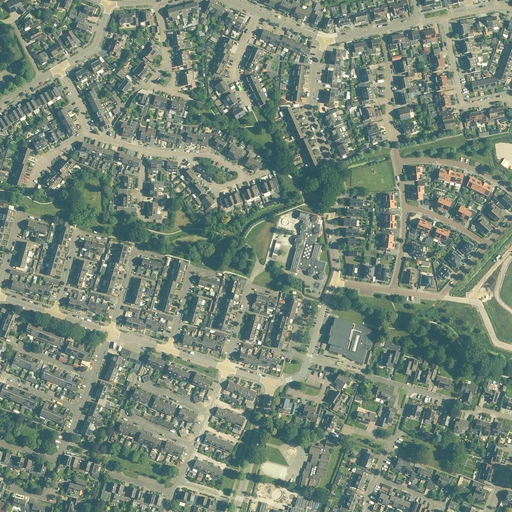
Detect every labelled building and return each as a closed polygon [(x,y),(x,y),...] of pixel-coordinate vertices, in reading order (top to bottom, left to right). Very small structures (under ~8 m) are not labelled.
[(26,12),(22,8),(18,0),(15,0),(6,4),(11,13),(16,10),(22,16),(26,12)] [(63,8),(68,10),(71,1),(68,0),(63,0),(62,4),(59,3),(56,10),(61,12),(63,8)] [(274,8),(275,4),(278,5),(279,0),(271,0),(269,6),(274,8)] [(279,0),(278,5),(280,6),(278,10),(283,12),(287,3),(284,2),(285,0),(279,0)] [(440,7),(440,3),(435,2),(434,0),(429,0),(425,1),(425,3),(426,7),(433,5),(434,8),(440,7)] [(397,5),(399,16),(405,15),(403,8),(406,7),(405,1),(400,2),(400,4),(397,5)] [(211,13),(215,5),(210,2),(209,5),(204,2),(202,8),(206,10),(204,14),(207,15),(209,11),(211,13)] [(290,10),(291,10),(293,11),(296,3),(293,2),(292,5),(287,3),(283,12),(288,14),(290,10)] [(299,4),(298,4),(296,3),(293,11),(295,12),(293,16),(298,18),(302,9),(297,8),(299,4)] [(399,16),(397,5),(394,5),(394,3),(388,4),(390,11),(393,10),(394,17),(399,16)] [(187,6),(189,13),(191,13),(192,17),(195,16),(192,4),(187,6)] [(214,18),(220,7),(215,5),(211,13),(213,14),(212,17),(214,18)] [(378,9),(381,20),(386,19),(384,12),(388,11),(386,5),(381,6),(381,8),(378,9)] [(86,15),(91,17),(94,10),(85,6),(83,12),(80,11),(78,16),(84,19),(86,15)] [(186,22),(182,7),(177,8),(179,16),(181,15),(183,22),(186,22)] [(220,7),(214,18),(216,20),(218,16),(220,17),(219,20),(222,22),(224,16),(222,15),(224,10),(220,7)] [(308,8),(303,7),(302,9),(298,18),(303,20),(305,16),(309,18),(312,10),(310,9),(308,8)] [(381,20),(378,9),(375,9),(375,7),(369,8),(370,15),(373,14),(375,21),(381,20)] [(175,21),(172,9),(167,11),(169,19),(172,18),(173,22),(175,21)] [(360,14),(362,24),(367,23),(366,17),(369,16),(368,10),(365,11),(365,13),(360,14)] [(319,23),(321,18),(322,15),(317,12),(317,13),(313,11),(310,19),(313,20),(312,24),(317,26),(318,22),(319,23)] [(153,26),(152,13),(142,14),(143,23),(146,23),(146,27),(153,26)] [(351,14),(352,20),(355,19),(356,25),(362,24),(360,14),(354,15),(354,13),(351,14)] [(38,22),(33,25),(30,19),(31,18),(29,14),(24,20),(25,21),(22,23),(25,29),(31,26),(33,29),(39,25),(38,22)] [(226,26),(228,28),(234,16),(229,14),(227,17),(224,16),(222,22),(224,23),(225,22),(228,23),(226,26)] [(352,20),(351,14),(346,15),(346,17),(343,18),(345,27),(350,26),(349,20),(352,20)] [(132,24),(132,19),(132,15),(119,16),(119,24),(132,24)] [(230,29),(232,25),(234,27),(238,19),(234,16),(228,28),(227,30),(229,31),(230,29)] [(345,27),(343,18),(337,19),(337,17),(334,18),(335,23),(338,23),(339,29),(345,27)] [(497,22),(496,17),(491,18),(493,28),(498,27),(502,29),(504,23),(500,21),(497,22)] [(75,31),(85,35),(88,26),(83,24),(84,21),(77,18),(75,23),(78,24),(75,31)] [(484,27),(485,33),(493,32),(493,28),(491,18),(486,20),(487,27),(484,27)] [(246,26),(245,25),(242,23),(243,21),(238,19),(234,27),(233,30),(235,31),(238,32),(239,29),(244,31),(246,26)] [(326,19),(322,28),(329,31),(335,29),(334,22),(326,19)] [(502,35),(507,37),(509,32),(511,33),(511,32),(511,22),(510,22),(508,29),(505,28),(502,35)] [(435,36),(434,29),(429,30),(431,41),(434,41),(434,43),(440,42),(439,36),(435,36)] [(39,41),(40,41),(43,39),(46,38),(44,34),(41,36),(37,30),(29,35),(32,41),(38,38),(39,41)] [(431,41),(429,30),(424,32),(425,39),(422,39),(423,45),(428,44),(428,42),(431,41)] [(467,38),(473,37),(472,32),(469,32),(468,30),(459,31),(460,37),(467,35),(467,38)] [(69,50),(75,46),(73,42),(76,40),(75,38),(71,31),(66,35),(67,38),(63,40),(69,50)] [(263,31),(259,40),(264,42),(269,32),(267,31),(266,32),(263,31)] [(171,42),(182,41),(182,38),(184,37),(183,32),(177,33),(177,36),(170,37),(171,42)] [(269,44),(273,35),(270,34),(271,33),(269,32),(264,42),(269,44)] [(419,40),(418,32),(411,33),(412,39),(409,40),(411,46),(416,45),(416,41),(419,40)] [(111,40),(109,45),(120,49),(121,46),(123,47),(125,41),(121,40),(122,37),(116,35),(116,37),(114,37),(113,41),(111,40)] [(273,35),(269,44),(273,46),(278,36),(276,35),(275,36),(273,35)] [(397,36),(399,44),(402,44),(403,48),(409,47),(410,47),(409,40),(408,40),(404,41),(403,35),(397,36)] [(278,36),(273,46),(278,48),(279,46),(282,39),(279,38),(280,37),(278,36)] [(284,48),(288,39),(285,38),(285,37),(283,36),(282,39),(279,46),(284,48)] [(399,44),(397,36),(391,37),(392,43),(390,44),(391,51),(396,49),(396,45),(399,44)] [(233,45),(232,45),(234,42),(225,38),(223,42),(232,47),(233,45)] [(468,43),(461,44),(462,49),(472,47),(473,47),(473,44),(475,44),(474,38),(468,39),(468,43)] [(54,48),(58,55),(63,52),(60,47),(63,46),(59,39),(56,41),(59,45),(54,48)] [(288,39),(284,48),(288,50),(293,40),(291,39),(290,40),(288,39)] [(293,52),(297,43),(294,42),(295,41),(293,40),(288,50),(293,52)] [(369,48),(371,55),(376,54),(375,49),(379,49),(377,40),(371,42),(372,48),(369,48)] [(190,43),(185,43),(183,44),(182,41),(171,42),(171,43),(172,43),(173,48),(176,47),(176,50),(179,50),(191,48),(190,43)] [(220,47),(229,51),(230,49),(231,49),(232,47),(223,42),(220,47)] [(153,58),(154,59),(157,54),(152,49),(154,47),(149,43),(145,48),(147,49),(145,51),(153,58)] [(297,43),(293,52),(298,54),(302,45),(300,44),(300,45),(297,43)] [(359,44),(361,52),(364,52),(365,55),(367,55),(368,56),(371,55),(369,48),(366,49),(365,43),(359,44)] [(361,52),(359,44),(353,46),(355,51),(352,52),(353,58),(359,57),(358,53),(361,52)] [(109,45),(107,50),(111,52),(110,55),(113,56),(119,58),(121,53),(118,52),(120,49),(109,45)] [(302,45),(298,54),(302,57),(306,48),(304,46),(304,45),(302,45)] [(58,55),(54,48),(49,50),(47,46),(44,48),(48,54),(50,53),(54,58),(58,55)] [(228,54),(229,51),(220,47),(218,52),(220,53),(228,56),(229,55),(228,54)] [(477,55),(481,54),(480,51),(477,51),(477,50),(472,48),(472,47),(462,49),(463,54),(470,53),(471,56),(477,55)] [(260,57),(263,52),(254,48),(252,51),(251,50),(250,52),(260,57)] [(330,59),(340,60),(341,57),(345,57),(346,51),(339,50),(338,54),(331,53),(330,59)] [(150,62),(153,58),(145,51),(143,54),(141,52),(138,57),(143,61),(145,58),(150,62)] [(47,58),(44,52),(38,56),(37,53),(33,55),(35,60),(37,58),(41,65),(46,62),(45,59),(47,58)] [(179,53),(179,56),(175,57),(176,62),(187,60),(187,57),(189,57),(188,52),(179,53)] [(249,57),(258,61),(260,57),(250,52),(250,54),(251,55),(249,57)] [(218,57),(228,62),(229,60),(228,60),(229,57),(228,56),(220,53),(218,57)] [(443,62),(442,57),(438,57),(438,54),(435,55),(428,56),(429,59),(429,61),(432,61),(432,64),(443,62)] [(466,66),(478,63),(477,57),(477,55),(471,56),(472,59),(464,61),(466,66)] [(511,63),(511,59),(504,56),(502,62),(511,65),(511,63)] [(216,62),(224,66),(226,64),(227,64),(228,62),(218,57),(216,62)] [(258,61),(249,57),(248,60),(247,60),(246,62),(256,66),(258,61)] [(340,60),(330,59),(329,65),(336,66),(336,70),(343,71),(343,67),(340,67),(340,60)] [(399,69),(409,67),(412,66),(411,62),(410,59),(405,60),(402,60),(403,63),(398,64),(399,69)] [(102,66),(99,60),(98,61),(97,60),(94,62),(95,63),(94,63),(99,71),(101,74),(105,72),(106,73),(109,71),(105,64),(102,66)] [(187,60),(176,62),(177,62),(177,67),(184,66),(184,69),(191,69),(190,63),(187,63),(187,60)] [(444,67),(443,61),(443,62),(432,64),(433,67),(431,68),(432,73),(438,72),(437,69),(444,67)] [(90,73),(94,80),(97,78),(96,76),(97,75),(96,73),(99,71),(94,63),(93,64),(93,62),(90,64),(90,65),(90,66),(93,72),(90,73)] [(145,76),(146,77),(149,73),(144,68),(146,66),(141,62),(137,66),(139,67),(137,70),(145,76)] [(224,66),(216,62),(213,66),(223,71),(224,69),(223,69),(224,66)] [(252,70),(254,71),(256,66),(246,62),(245,64),(247,64),(245,67),(248,68),(247,70),(251,72),(252,70)] [(511,65),(502,62),(500,68),(509,71),(511,65)] [(479,66),(477,67),(477,64),(479,63),(478,63),(466,66),(467,71),(474,70),(474,73),(480,72),(479,66)] [(120,69),(115,64),(112,67),(117,72),(120,69)] [(212,77),(218,78),(219,75),(220,75),(221,73),(222,73),(223,71),(213,66),(211,71),(214,73),(212,77)] [(409,67),(399,69),(400,74),(407,73),(408,75),(414,74),(413,71),(410,72),(409,67)] [(145,76),(137,70),(135,68),(130,75),(135,79),(137,76),(142,80),(145,76)] [(362,78),(372,76),(371,70),(365,71),(365,68),(357,70),(358,76),(362,75),(362,78)] [(498,74),(508,77),(509,71),(500,68),(498,74)] [(79,72),(83,80),(86,79),(87,81),(89,80),(91,82),(94,80),(90,73),(87,75),(83,69),(79,72)] [(127,74),(121,69),(116,75),(122,80),(127,74)] [(340,80),(341,74),(341,71),(335,70),(335,73),(328,72),(328,78),(336,80),(340,80)] [(180,76),(181,82),(192,80),(194,80),(193,71),(187,72),(187,75),(180,76)] [(83,80),(79,72),(74,75),(77,80),(74,82),(77,87),(82,84),(81,82),(83,80)] [(400,85),(410,83),(409,78),(414,77),(414,74),(408,75),(408,78),(399,80),(400,85)] [(447,81),(446,81),(445,76),(439,77),(438,74),(432,75),(433,81),(436,80),(436,83),(447,81)] [(508,77),(498,74),(496,79),(506,83),(508,77)] [(255,75),(246,79),(247,82),(246,83),(247,85),(257,80),(255,75)] [(358,88),(365,87),(364,84),(373,82),(372,76),(362,78),(363,81),(360,82),(360,84),(358,85),(358,88)] [(336,80),(328,78),(327,85),(333,85),(333,88),(339,89),(340,84),(336,83),(336,80)] [(132,86),(125,80),(118,88),(125,94),(132,86)] [(192,80),(181,82),(182,82),(182,87),(189,86),(189,89),(196,88),(195,83),(192,83),(192,80)] [(250,89),(259,85),(257,80),(247,85),(248,87),(249,86),(250,89)] [(213,88),(216,86),(218,90),(226,85),(223,81),(219,84),(217,82),(211,86),(213,88)] [(436,92),(442,91),(441,88),(448,86),(447,81),(446,81),(447,81),(436,83),(437,86),(435,87),(436,92)] [(408,91),(414,90),(413,82),(410,83),(400,85),(401,90),(408,89),(408,91)] [(218,96),(219,99),(220,99),(229,93),(228,90),(229,90),(226,85),(218,90),(221,94),(218,96)] [(252,94),(261,89),(259,85),(250,89),(252,91),(251,92),(252,94)] [(97,86),(95,87),(90,89),(92,92),(86,95),(88,100),(96,96),(100,94),(98,89),(97,86)] [(365,87),(358,88),(359,94),(362,93),(362,96),(372,94),(371,89),(365,90),(365,87)] [(51,90),(56,99),(60,96),(61,99),(64,97),(58,88),(56,89),(55,88),(51,90)] [(255,98),(264,94),(261,89),(252,94),(252,96),(253,95),(255,98)] [(57,101),(56,99),(51,90),(46,93),(53,104),(57,101)] [(325,98),(334,99),(334,96),(338,96),(338,91),(332,90),(332,93),(326,92),(325,98)] [(401,101),(411,99),(410,94),(415,93),(414,90),(408,91),(409,94),(400,96),(401,101)] [(42,95),(47,104),(48,106),(53,104),(46,93),(42,95)] [(232,94),(231,95),(229,93),(220,99),(221,101),(224,99),(227,103),(234,98),(232,94)] [(443,93),(434,95),(436,104),(449,101),(448,96),(444,97),(443,93)] [(144,106),(147,107),(149,101),(146,100),(147,96),(140,94),(139,97),(137,103),(144,105),(144,106)] [(264,94),(255,98),(256,101),(255,101),(256,103),(266,98),(264,94)] [(363,99),(361,100),(362,106),(368,104),(368,101),(373,100),(372,94),(362,96),(363,99)] [(47,104),(42,95),(37,98),(38,99),(36,101),(40,108),(47,104)] [(90,104),(98,101),(96,96),(88,100),(90,104)] [(158,109),(161,98),(156,96),(154,103),(151,102),(149,108),(154,109),(155,108),(158,109)] [(158,110),(166,113),(168,107),(165,106),(167,100),(161,98),(158,109),(158,110)] [(226,109),(228,112),(234,108),(232,106),(237,103),(234,98),(227,103),(229,107),(226,109)] [(259,107),(268,103),(266,98),(256,103),(257,105),(258,104),(259,107)] [(334,99),(325,98),(324,104),(328,105),(328,108),(334,109),(334,106),(333,105),(334,99)] [(415,106),(415,103),(412,104),(411,99),(401,101),(402,106),(409,105),(409,107),(413,107),(413,108),(416,108),(415,106)] [(35,115),(38,112),(39,111),(38,109),(40,108),(36,101),(34,102),(33,101),(28,103),(33,112),(35,115)] [(93,109),(100,105),(98,101),(90,104),(93,109)] [(444,108),(450,106),(449,101),(436,104),(437,113),(445,111),(444,108)] [(166,113),(166,115),(167,115),(168,113),(169,114),(170,110),(176,112),(178,103),(172,102),(171,108),(168,107),(166,113)] [(24,112),(26,116),(33,112),(28,103),(24,106),(25,107),(22,108),(24,112)] [(178,103),(176,112),(181,114),(180,117),(183,118),(185,112),(182,111),(184,105),(178,103)] [(100,105),(93,109),(95,114),(102,110),(101,108),(104,106),(103,104),(100,105)] [(358,109),(360,114),(361,117),(374,113),(372,108),(366,110),(365,107),(358,109)] [(22,113),(24,112),(22,108),(20,110),(19,109),(15,111),(20,120),(24,117),(22,113)] [(230,111),(236,120),(245,115),(241,108),(238,111),(236,108),(230,111)] [(284,116),(292,113),(290,108),(282,111),(284,116)] [(412,113),(412,108),(398,111),(400,121),(410,119),(409,113),(412,113)] [(507,122),(506,113),(503,113),(502,108),(494,109),(496,119),(496,121),(500,120),(501,123),(507,122)] [(54,114),(54,116),(57,116),(58,116),(59,118),(67,114),(65,109),(57,114),(56,113),(54,114)] [(487,123),(493,122),(492,120),(496,119),(494,109),(488,110),(489,117),(486,117),(487,123)] [(97,118),(108,113),(107,111),(104,113),(102,110),(95,114),(97,118)] [(336,112),(335,110),(328,113),(329,115),(324,118),(326,123),(334,119),(332,114),(336,112)] [(9,116),(13,124),(15,122),(16,124),(21,122),(20,120),(15,111),(10,114),(11,115),(9,116)] [(438,114),(439,117),(442,117),(443,123),(444,123),(452,121),(450,111),(438,114)] [(480,125),(486,123),(485,118),(481,118),(480,112),(474,113),(476,124),(479,123),(480,125)] [(108,113),(97,118),(99,123),(107,119),(110,118),(108,113)] [(286,121),(294,118),(292,113),(284,116),(286,121)] [(374,113),(361,117),(363,116),(365,121),(362,122),(363,125),(369,123),(369,120),(375,118),(374,113)] [(467,127),(471,127),(471,130),(477,129),(474,113),(468,114),(469,121),(466,121),(467,127)] [(61,123),(70,118),(67,114),(59,118),(61,123)] [(13,124),(9,116),(6,118),(5,116),(1,119),(7,130),(7,129),(8,130),(11,128),(11,127),(10,125),(13,124)] [(64,127),(72,123),(70,118),(61,123),(64,127)] [(289,126),(297,123),(294,118),(286,121),(289,126)] [(337,118),(334,119),(326,123),(328,127),(333,125),(334,128),(343,124),(341,121),(339,122),(337,118)] [(102,128),(103,127),(105,131),(110,129),(108,125),(109,124),(107,119),(99,123),(102,128)] [(444,123),(445,128),(442,129),(443,133),(455,130),(453,121),(452,121),(444,123)] [(346,126),(347,125),(346,122),(345,123),(343,124),(334,128),(335,130),(330,133),(332,137),(340,134),(338,129),(346,126)] [(72,123),(64,127),(66,131),(74,127),(72,123)] [(127,138),(129,127),(124,126),(125,124),(122,123),(121,125),(121,127),(120,129),(123,130),(121,137),(127,138)] [(297,123),(289,126),(291,131),(299,128),(297,123)] [(416,133),(415,129),(414,130),(413,123),(400,126),(401,131),(403,131),(404,134),(412,133),(412,134),(416,133)] [(129,127),(127,138),(127,137),(132,139),(133,132),(136,133),(138,125),(135,124),(134,128),(129,127)] [(379,133),(376,125),(374,126),(370,127),(366,128),(368,136),(379,133)] [(75,135),(74,133),(77,131),(74,127),(66,131),(70,138),(75,135)] [(144,142),(147,131),(144,131),(145,128),(140,127),(138,133),(141,134),(139,141),(144,142)] [(184,138),(186,138),(185,142),(191,144),(193,135),(190,134),(191,132),(190,131),(191,128),(187,127),(184,138)] [(162,141),(165,133),(165,130),(163,130),(163,129),(158,128),(156,135),(158,135),(157,140),(162,141)] [(299,128),(291,131),(293,136),(301,133),(299,128)] [(147,131),(144,142),(149,143),(151,136),(154,137),(156,131),(151,130),(148,129),(147,131)] [(54,134),(52,131),(44,135),(47,141),(50,139),(52,144),(57,141),(54,134)] [(47,141),(44,135),(43,133),(36,137),(42,149),(47,147),(44,142),(47,141)] [(207,134),(207,135),(204,135),(201,146),(206,147),(208,141),(210,141),(213,134),(210,133),(209,135),(207,134)] [(301,133),(293,136),(295,141),(303,138),(301,133)] [(343,133),(340,134),(332,137),(334,142),(340,140),(341,142),(345,140),(348,139),(347,137),(345,137),(343,133)] [(382,141),(380,133),(379,133),(368,136),(367,137),(369,142),(371,142),(372,144),(382,141)] [(216,150),(220,142),(222,139),(215,136),(212,142),(214,143),(211,147),(216,150)] [(42,149),(36,137),(26,141),(31,148),(34,147),(37,152),(42,149)] [(300,148),(308,144),(306,139),(298,143),(300,148)] [(339,152),(347,149),(345,145),(347,144),(347,143),(349,142),(348,139),(345,140),(346,141),(341,143),(342,145),(336,147),(339,152)] [(220,142),(216,150),(221,152),(226,143),(224,141),(223,143),(220,142)] [(79,144),(77,152),(80,153),(80,151),(85,153),(88,145),(83,143),(82,145),(79,144)] [(227,156),(232,159),(238,148),(230,144),(227,149),(230,150),(227,156)] [(308,144),(300,148),(302,153),(310,149),(308,144)] [(90,155),(93,146),(88,145),(85,153),(84,157),(86,158),(87,154),(90,155)] [(101,158),(103,150),(98,148),(95,159),(94,160),(96,161),(97,157),(101,158)] [(246,152),(241,150),(238,148),(232,159),(237,162),(240,156),(243,158),(246,152)] [(305,158),(313,154),(310,149),(302,153),(305,158)] [(347,149),(339,152),(341,157),(347,154),(348,157),(355,154),(353,151),(349,153),(347,149)] [(109,152),(106,160),(105,162),(112,164),(113,161),(111,161),(114,153),(109,152)] [(250,169),(254,161),(252,160),(254,155),(249,152),(246,159),(248,161),(245,166),(250,169)] [(116,164),(117,162),(122,163),(125,155),(119,154),(119,156),(116,155),(114,163),(116,164)] [(307,163),(315,159),(313,154),(305,158),(307,163)] [(256,160),(255,162),(254,161),(250,169),(256,172),(258,168),(261,168),(265,161),(260,158),(260,159),(256,160)] [(59,163),(67,171),(69,169),(71,170),(75,166),(70,162),(68,164),(63,159),(59,163)] [(309,168),(317,164),(315,159),(307,163),(309,168)] [(156,161),(151,161),(151,168),(148,168),(147,174),(152,174),(152,175),(155,176),(156,171),(156,161)] [(163,178),(164,169),(161,169),(162,162),(156,161),(156,171),(161,172),(160,178),(163,178)] [(60,172),(58,175),(63,179),(67,175),(65,173),(67,171),(59,163),(55,168),(60,172)] [(172,163),(171,173),(176,173),(176,176),(179,176),(180,170),(177,170),(177,163),(172,163)] [(317,164),(309,168),(311,173),(319,169),(317,164)] [(182,176),(180,178),(183,182),(193,173),(189,169),(187,171),(185,169),(180,173),(182,176)] [(444,181),(446,172),(440,170),(439,176),(435,175),(434,181),(438,182),(438,180),(444,181)] [(446,171),(446,172),(444,181),(450,182),(452,173),(452,172),(446,171)] [(196,177),(193,173),(183,182),(186,185),(189,183),(189,184),(189,183),(191,186),(196,182),(194,179),(196,177)] [(55,178),(49,174),(46,177),(56,187),(58,185),(58,184),(62,180),(57,176),(55,178)] [(117,175),(117,177),(120,177),(120,178),(121,178),(121,181),(120,181),(120,184),(132,185),(132,179),(126,178),(126,175),(117,175)] [(418,184),(424,184),(424,180),(422,180),(422,175),(412,175),(410,175),(410,182),(417,181),(418,184)] [(47,186),(45,188),(50,193),(53,191),(56,187),(46,177),(42,181),(47,186)] [(278,189),(277,189),(276,188),(279,187),(276,178),(270,180),(271,182),(266,183),(269,193),(274,191),(275,193),(277,194),(279,193),(279,192),(278,189)] [(472,189),(476,180),(471,178),(466,187),(472,189)] [(476,180),(472,189),(476,192),(481,183),(476,180)] [(158,188),(162,189),(162,186),(163,186),(165,186),(165,183),(163,183),(156,182),(156,186),(149,185),(149,192),(158,192),(158,188)] [(269,193),(266,183),(261,185),(261,184),(258,185),(262,196),(269,193)] [(481,183),(476,192),(482,194),(486,186),(487,185),(481,183)] [(118,193),(125,193),(125,190),(131,191),(132,185),(120,184),(120,190),(118,190),(118,193)] [(193,194),(201,188),(197,184),(192,188),(190,186),(186,190),(189,194),(192,192),(193,194)] [(413,194),(423,194),(423,188),(424,188),(424,184),(418,184),(418,188),(413,188),(413,194)] [(252,199),(259,197),(260,199),(262,198),(261,196),(260,196),(256,186),(253,187),(253,188),(249,190),(252,199)] [(486,186),(482,194),(487,197),(486,199),(489,200),(492,195),(489,193),(491,188),(486,186)] [(201,188),(193,194),(196,198),(194,200),(196,202),(201,198),(199,196),(204,192),(201,188)] [(252,199),(249,190),(244,192),(243,190),(240,191),(245,205),(247,204),(246,202),(252,199)] [(158,192),(149,192),(148,198),(155,198),(155,201),(161,202),(162,202),(162,196),(158,196),(158,192)] [(231,197),(235,206),(242,203),(238,192),(236,193),(236,195),(231,197)] [(125,193),(118,193),(118,195),(119,196),(119,201),(131,202),(131,196),(125,196),(125,193)] [(385,203),(393,202),(393,196),(388,197),(388,193),(381,194),(382,197),(383,197),(383,203),(385,203)] [(442,209),(446,200),(440,198),(440,196),(437,195),(435,201),(438,202),(435,209),(441,211),(442,209)] [(204,206),(211,200),(208,196),(202,200),(201,198),(196,202),(199,206),(202,204),(204,206)] [(499,203),(508,211),(511,205),(511,202),(505,196),(499,203)] [(220,199),(220,203),(221,207),(226,205),(227,209),(235,206),(231,197),(226,198),(226,197),(223,198),(220,199)] [(353,207),(360,208),(362,208),(362,201),(366,202),(366,198),(364,198),(356,197),(356,201),(350,200),(350,207),(353,207)] [(211,200),(204,206),(207,210),(204,212),(206,214),(211,210),(209,208),(215,204),(211,200)] [(446,200),(442,209),(447,212),(449,207),(452,208),(454,202),(451,201),(451,202),(446,200)] [(131,202),(119,201),(118,207),(117,207),(117,210),(124,211),(124,208),(130,208),(131,202)] [(157,211),(160,211),(161,202),(155,201),(154,204),(148,204),(148,210),(157,211)] [(393,202),(385,203),(385,207),(382,207),(382,212),(389,212),(388,209),(396,209),(395,202),(393,202)] [(461,219),(466,210),(461,207),(461,206),(458,204),(456,210),(458,211),(456,216),(461,219)] [(501,219),(501,218),(502,217),(499,214),(501,212),(493,205),(489,210),(491,212),(488,215),(497,223),(499,220),(500,220),(501,219)] [(350,217),(357,218),(359,218),(359,211),(360,211),(360,208),(353,207),(353,211),(347,210),(347,217),(350,217)] [(3,215),(11,217),(13,211),(5,209),(4,212),(1,211),(0,214),(3,215)] [(157,211),(148,210),(147,217),(154,217),(153,220),(161,221),(161,215),(156,215),(157,211)] [(466,210),(461,219),(460,220),(466,223),(469,217),(472,218),(475,213),(472,211),(471,213),(466,210)] [(314,276),(316,276),(316,277),(318,280),(321,281),(324,280),(325,276),(323,273),(326,264),(317,261),(322,246),(314,244),(316,237),(317,237),(320,235),(321,232),(319,229),(320,226),(317,225),(317,223),(318,223),(319,219),(317,216),(313,215),(310,217),(308,217),(309,214),(298,211),(296,220),(303,222),(302,224),(299,226),(298,229),(300,232),(301,232),(300,237),(297,236),(294,238),(292,242),(295,246),(296,247),(295,249),(289,271),(296,274),(297,269),(306,272),(306,273),(308,276),(311,277),(314,276)] [(384,222),(394,223),(394,217),(393,217),(393,214),(389,214),(389,213),(389,212),(382,212),(382,213),(382,217),(384,217),(384,222)] [(9,223),(11,217),(3,215),(0,214),(0,220),(1,221),(9,223)] [(485,234),(486,235),(491,229),(486,224),(488,222),(489,223),(489,222),(482,216),(479,219),(482,221),(477,227),(482,232),(484,235),(485,234)] [(352,227),(356,227),(356,221),(357,221),(357,218),(350,217),(350,220),(344,220),(344,227),(352,227)] [(422,234),(425,224),(426,222),(420,220),(418,227),(414,225),(411,233),(414,234),(416,231),(422,234)] [(9,223),(1,221),(0,225),(0,227),(5,229),(7,230),(9,223)] [(61,233),(68,235),(70,229),(67,228),(68,224),(61,222),(60,227),(62,227),(61,231),(59,230),(59,233),(61,233)] [(382,231),(388,232),(388,229),(395,229),(396,223),(394,223),(384,222),(383,229),(382,229),(382,231)] [(33,232),(35,225),(28,223),(26,231),(33,232)] [(430,238),(432,233),(429,231),(431,227),(425,224),(422,234),(427,236),(426,237),(430,238)] [(38,236),(38,234),(39,234),(41,226),(35,225),(33,232),(35,233),(35,236),(38,236)] [(47,233),(46,232),(47,228),(41,226),(39,234),(46,236),(47,233)] [(354,237),(358,238),(358,231),(359,231),(359,228),(356,227),(352,227),(352,230),(346,230),(346,237),(354,237)] [(432,233),(430,238),(433,240),(433,238),(439,241),(443,232),(437,229),(435,234),(432,233)] [(443,232),(439,241),(444,243),(444,244),(447,246),(449,240),(446,239),(449,232),(443,230),(443,232)] [(384,242),(392,243),(393,237),(388,236),(388,233),(388,232),(382,231),(382,232),(381,236),(383,236),(382,242),(384,242)] [(59,239),(67,241),(68,235),(61,233),(59,239)] [(358,238),(354,237),(354,241),(348,240),(348,247),(353,247),(353,249),(357,249),(357,248),(360,248),(360,241),(365,242),(365,238),(358,238)] [(57,245),(63,247),(65,248),(67,241),(59,239),(57,245)] [(82,246),(84,247),(84,249),(87,250),(86,253),(89,254),(90,251),(92,243),(86,241),(85,243),(83,242),(82,246)] [(276,242),(271,258),(277,259),(281,243),(276,242)] [(394,243),(392,243),(384,242),(384,246),(380,246),(379,251),(386,252),(386,249),(393,250),(394,243)] [(21,249),(29,251),(31,245),(23,243),(21,249)] [(96,253),(98,245),(92,243),(90,251),(96,253)] [(462,256),(464,254),(466,255),(468,253),(469,253),(471,251),(471,250),(473,247),(473,246),(471,244),(470,245),(468,243),(463,248),(460,246),(456,250),(462,256)] [(411,244),(410,254),(413,254),(418,255),(417,258),(417,261),(425,262),(426,259),(424,259),(425,253),(422,252),(422,247),(415,246),(415,245),(411,244)] [(63,247),(57,245),(55,245),(53,251),(61,253),(63,247)] [(98,245),(96,253),(99,253),(98,255),(101,256),(104,246),(98,245)] [(118,251),(126,253),(127,248),(119,245),(118,251)] [(19,255),(27,257),(29,251),(21,249),(19,255)] [(59,259),(61,253),(53,251),(51,257),(59,259)] [(116,257),(124,260),(126,253),(118,251),(116,257)] [(454,256),(449,262),(456,268),(459,265),(458,264),(460,261),(456,258),(458,256),(454,252),(452,254),(454,256)] [(27,257),(19,255),(18,261),(25,263),(27,257)] [(49,263),(57,265),(59,259),(51,257),(49,263)] [(112,262),(114,263),(120,265),(119,265),(122,266),(124,260),(116,257),(115,260),(112,260),(112,262)] [(147,269),(149,261),(143,259),(141,267),(147,269)] [(175,270),(183,272),(184,266),(182,265),(182,261),(176,259),(174,263),(176,264),(175,270)] [(25,263),(18,261),(16,267),(24,270),(25,263)] [(79,267),(86,269),(88,263),(80,261),(79,267)] [(153,271),(155,263),(149,261),(147,269),(153,271)] [(110,269),(118,271),(119,265),(120,265),(114,263),(112,262),(110,269)] [(48,269),(56,271),(57,265),(49,263),(48,269)] [(155,263),(153,271),(159,272),(161,264),(155,263)] [(356,278),(358,266),(349,265),(348,276),(356,278)] [(377,277),(380,278),(379,281),(387,282),(388,276),(389,276),(390,271),(389,271),(389,270),(383,270),(384,266),(378,265),(377,277)] [(442,280),(444,281),(452,273),(446,268),(443,266),(438,271),(441,273),(438,276),(440,278),(439,278),(439,280),(440,281),(442,281),(442,280)] [(77,273),(85,275),(86,269),(79,267),(77,273)] [(374,268),(365,267),(363,279),(364,279),(364,280),(367,280),(367,279),(369,279),(369,278),(372,279),(374,268)] [(56,271),(48,269),(47,272),(45,271),(44,274),(46,275),(54,278),(56,271)] [(118,271),(110,269),(108,275),(116,277),(118,271)] [(183,272),(175,270),(173,276),(181,278),(183,272)] [(406,274),(405,284),(413,285),(413,282),(417,283),(418,273),(410,272),(409,275),(406,274)] [(75,279),(83,282),(85,275),(77,273),(75,279)] [(116,277),(108,275),(106,281),(114,283),(116,277)] [(177,283),(176,283),(179,284),(181,278),(173,276),(171,282),(177,283)] [(424,283),(423,287),(428,288),(428,289),(432,289),(433,284),(432,284),(432,278),(421,276),(420,283),(424,283)] [(200,278),(198,285),(204,287),(206,279),(200,278)] [(83,282),(75,279),(73,285),(81,288),(83,282)] [(135,285),(143,288),(145,282),(137,279),(135,285)] [(210,289),(212,281),(206,279),(204,287),(210,289)] [(17,291),(19,283),(13,281),(11,289),(17,291)] [(105,287),(112,289),(114,283),(106,281),(105,287)] [(167,287),(175,289),(176,283),(177,283),(171,282),(169,281),(167,287)] [(212,281),(210,289),(213,290),(213,292),(217,293),(218,289),(217,288),(217,286),(218,283),(212,281)] [(232,288),(240,290),(242,284),(234,282),(232,288)] [(23,293),(26,285),(19,283),(17,291),(23,293)] [(30,292),(36,293),(38,286),(32,284),(31,287),(30,292)] [(48,297),(50,289),(48,288),(49,285),(45,284),(44,287),(42,295),(48,297)] [(26,285),(23,293),(29,295),(30,292),(31,287),(26,285)] [(143,288),(135,285),(134,292),(142,294),(143,288)] [(38,286),(36,293),(42,295),(44,287),(38,286)] [(112,289),(105,287),(103,293),(111,296),(112,289)] [(175,289),(167,287),(165,293),(173,295),(175,289)] [(230,294),(238,296),(240,290),(232,288),(230,294)] [(142,294),(134,292),(132,298),(140,300),(142,294)] [(173,295),(165,293),(163,299),(171,302),(173,295)] [(234,302),(236,302),(238,296),(230,294),(228,300),(234,302)] [(261,307),(264,297),(257,295),(256,299),(254,299),(252,305),(261,307)] [(294,301),(295,297),(295,296),(289,295),(288,299),(290,299),(288,306),(296,308),(298,302),(294,301)] [(264,297),(261,305),(267,307),(270,299),(264,297)] [(140,300),(132,298),(130,304),(138,306),(140,300)] [(193,304),(200,306),(202,300),(194,298),(193,304)] [(74,309),(76,301),(70,299),(68,307),(74,309)] [(158,301),(158,304),(157,304),(162,305),(170,308),(171,302),(163,299),(163,302),(158,301)] [(232,308),(234,302),(228,300),(226,299),(224,305),(232,308)] [(273,311),(276,301),(270,299),(267,307),(267,309),(273,311)] [(87,310),(93,312),(95,304),(92,303),(93,300),(90,300),(89,302),(88,305),(89,305),(87,310)] [(76,301),(74,309),(80,311),(83,303),(82,303),(76,301)] [(87,310),(89,305),(88,305),(89,302),(83,301),(82,303),(83,303),(80,311),(86,313),(87,310)] [(105,304),(102,303),(101,306),(99,313),(105,315),(107,307),(105,307),(105,304)] [(95,304),(93,312),(99,313),(101,306),(95,304)] [(200,306),(193,304),(191,310),(199,312),(200,306)] [(168,314),(170,308),(162,305),(160,312),(168,314)] [(232,308),(224,305),(224,306),(222,305),(221,311),(222,312),(230,314),(232,308)] [(296,308),(288,306),(287,309),(285,308),(284,311),(286,312),(294,314),(296,308)] [(189,316),(197,318),(199,312),(191,310),(189,316)] [(229,320),(230,314),(222,312),(221,317),(229,320)] [(286,312),(284,318),(290,319),(290,320),(292,320),(294,314),(286,312)] [(6,319),(13,322),(15,318),(19,320),(20,318),(8,313),(6,319)] [(250,322),(258,324),(260,325),(262,317),(260,317),(260,318),(258,317),(258,316),(254,315),(254,316),(252,316),(250,322)] [(197,318),(189,316),(187,322),(195,324),(197,318)] [(219,324),(227,326),(229,320),(221,317),(219,324)] [(284,318),(282,317),(281,320),(280,320),(279,323),(280,323),(288,325),(290,320),(290,319),(284,318)] [(132,327),(134,320),(127,318),(125,325),(132,327)] [(137,320),(137,318),(134,318),(134,320),(132,327),(137,329),(140,321),(137,320)] [(4,324),(15,329),(16,327),(12,325),(13,322),(6,319),(4,324)] [(330,345),(329,351),(346,356),(349,358),(352,359),(355,361),(354,362),(362,364),(367,349),(369,350),(375,330),(367,328),(340,320),(338,320),(335,319),(332,327),(331,327),(328,336),(330,337),(327,344),(330,345)] [(153,322),(147,320),(146,320),(146,323),(144,328),(145,328),(150,330),(153,322)] [(140,321),(137,329),(144,331),(145,328),(144,328),(146,323),(140,321)] [(31,336),(34,328),(30,327),(32,323),(30,322),(28,325),(26,325),(22,335),(25,336),(27,334),(31,336)] [(153,322),(150,330),(157,332),(159,324),(153,322)] [(159,322),(159,324),(157,332),(162,333),(163,331),(165,332),(167,324),(165,324),(164,325),(161,325),(162,322),(159,322)] [(250,322),(248,328),(256,330),(258,324),(250,322)] [(279,329),(287,331),(288,325),(280,323),(279,329)] [(14,332),(15,329),(4,324),(1,330),(9,333),(11,334),(12,331),(14,332)] [(227,326),(219,324),(217,330),(225,332),(227,326)] [(35,340),(41,326),(39,325),(37,330),(34,328),(31,336),(34,337),(33,339),(35,340)] [(41,343),(45,333),(42,332),(43,327),(41,326),(35,340),(41,343)] [(256,330),(248,328),(246,334),(254,336),(256,330)] [(277,335),(285,338),(287,331),(279,329),(277,335)] [(9,333),(1,330),(0,333),(0,336),(11,341),(12,338),(7,336),(9,333)] [(48,343),(52,331),(50,330),(48,334),(45,333),(41,343),(47,345),(47,343),(48,343)] [(52,331),(48,343),(53,345),(56,338),(53,336),(55,332),(52,331)] [(254,336),(246,334),(245,340),(253,342),(254,336)] [(56,338),(53,345),(57,346),(57,349),(61,350),(63,344),(61,343),(64,336),(61,335),(60,339),(56,338)] [(285,338),(277,335),(275,341),(283,344),(285,338)] [(188,346),(191,338),(184,336),(182,344),(188,346)] [(207,348),(210,341),(207,340),(207,337),(204,336),(202,341),(203,341),(201,347),(207,348)] [(197,340),(194,347),(201,349),(201,347),(203,341),(202,341),(199,340),(199,337),(197,337),(197,340)] [(194,347),(197,340),(191,338),(188,346),(194,347)] [(220,352),(220,350),(222,350),(224,343),(222,342),(221,344),(218,343),(219,341),(216,340),(216,342),(214,350),(220,352)] [(210,341),(207,348),(214,350),(216,342),(210,341)] [(283,344),(275,341),(273,348),(281,350),(283,344)] [(64,355),(65,354),(71,356),(74,348),(70,347),(72,343),(70,342),(69,344),(66,343),(63,353),(63,354),(64,355)] [(400,347),(385,343),(384,347),(399,352),(400,347)] [(76,358),(81,346),(79,345),(77,350),(74,348),(71,356),(76,358)] [(81,346),(76,358),(82,360),(85,353),(82,352),(84,347),(81,346)] [(85,353),(82,360),(88,363),(93,351),(90,350),(88,354),(85,353)] [(11,359),(14,360),(12,366),(18,368),(18,366),(21,358),(18,357),(20,353),(17,352),(16,356),(13,355),(11,359)] [(383,364),(386,365),(385,367),(391,368),(393,364),(396,365),(400,354),(393,352),(392,356),(385,354),(384,358),(383,364)] [(258,364),(264,366),(266,358),(262,357),(263,354),(261,353),(259,359),(258,364)] [(245,364),(247,356),(241,354),(238,362),(245,364)] [(24,368),(29,356),(27,355),(25,360),(21,358),(18,366),(24,368)] [(112,361),(123,366),(124,366),(126,360),(114,355),(112,361)] [(30,370),(33,363),(30,362),(31,357),(29,356),(24,368),(30,370)] [(146,367),(151,369),(152,367),(156,358),(150,356),(146,367)] [(251,365),(253,357),(247,356),(245,364),(251,365)] [(253,357),(251,365),(257,367),(258,364),(259,359),(253,357)] [(152,367),(157,369),(161,360),(156,358),(152,367)] [(266,358),(264,366),(270,368),(272,360),(266,358)] [(411,359),(410,362),(405,361),(401,373),(410,376),(411,371),(415,372),(418,361),(411,359)] [(33,363),(30,370),(36,373),(40,361),(38,360),(36,364),(33,363)] [(159,370),(162,371),(166,363),(161,360),(157,369),(156,371),(158,371),(159,370)] [(276,369),(280,370),(282,366),(277,365),(278,362),(272,360),(270,368),(276,369)] [(110,368),(118,371),(119,367),(122,368),(123,366),(112,361),(110,368)] [(434,371),(429,369),(428,373),(424,372),(421,382),(429,384),(430,380),(434,381),(436,372),(437,370),(437,369),(438,370),(440,363),(438,362),(437,365),(434,364),(433,369),(434,370),(434,371)] [(168,378),(169,375),(172,377),(175,368),(170,366),(168,371),(166,370),(164,376),(168,378)] [(47,381),(50,374),(47,373),(49,368),(46,367),(41,379),(47,381)] [(120,372),(118,371),(110,368),(107,374),(116,377),(117,373),(119,374),(120,372)] [(177,379),(180,370),(175,368),(172,377),(171,379),(172,380),(173,378),(177,379)] [(180,370),(177,379),(182,381),(185,373),(180,370)] [(53,384),(58,372),(55,371),(53,375),(50,374),(47,381),(53,384)] [(59,386),(62,379),(58,377),(60,373),(58,372),(53,384),(59,386)] [(187,383),(189,384),(191,379),(189,378),(190,375),(185,373),(182,381),(187,383)] [(118,378),(116,377),(107,374),(105,380),(113,383),(115,379),(117,381),(118,378)] [(197,386),(201,378),(196,375),(192,384),(197,386)] [(351,382),(345,378),(344,379),(339,375),(334,383),(337,385),(335,387),(341,391),(345,384),(348,385),(351,382)] [(64,388),(69,376),(67,376),(65,380),(62,379),(59,386),(64,388)] [(69,376),(64,388),(70,391),(73,383),(70,382),(71,377),(69,376)] [(438,387),(449,390),(451,382),(441,379),(441,378),(438,377),(436,384),(439,385),(438,387)] [(201,378),(197,386),(202,388),(200,392),(201,392),(206,380),(201,378)] [(73,383),(70,391),(76,393),(81,381),(78,380),(76,385),(73,383)] [(203,393),(204,389),(207,390),(211,382),(206,380),(201,392),(203,393)] [(233,393),(236,385),(230,382),(226,390),(233,393)] [(97,391),(106,394),(108,391),(110,392),(112,386),(105,383),(104,386),(100,385),(97,391)] [(0,391),(1,392),(0,394),(0,396),(5,398),(8,391),(5,389),(7,385),(4,384),(3,388),(0,387),(0,391)] [(473,396),(474,396),(476,387),(463,384),(461,392),(466,394),(464,402),(470,404),(473,396)] [(240,396),(243,388),(236,385),(233,393),(240,396)] [(16,389),(13,388),(12,392),(8,391),(5,398),(11,401),(16,389)] [(243,388),(240,396),(246,399),(250,391),(243,388)] [(378,388),(376,395),(381,397),(380,399),(390,402),(389,403),(394,404),(396,397),(392,396),(393,392),(378,388)] [(18,390),(16,389),(11,401),(17,403),(20,395),(16,394),(18,390)] [(498,397),(499,397),(500,393),(492,391),(485,389),(483,396),(490,398),(489,402),(496,404),(498,397)] [(136,404),(141,392),(136,390),(134,395),(132,394),(129,401),(131,402),(133,398),(137,400),(136,404)] [(98,402),(105,404),(106,403),(106,401),(104,400),(106,394),(97,391),(95,397),(99,398),(98,402)] [(250,391),(246,399),(253,402),(256,394),(250,391)] [(330,395),(340,402),(340,401),(341,399),(343,400),(346,396),(341,392),(339,395),(333,391),(330,395)] [(22,405),(27,393),(25,392),(23,397),(20,395),(17,403),(22,405)] [(143,403),(146,394),(141,392),(136,404),(138,405),(139,404),(141,405),(142,402),(143,403)] [(28,407),(31,400),(28,399),(30,394),(27,393),(22,405),(28,407)] [(151,396),(146,394),(143,403),(142,405),(149,408),(151,402),(149,401),(151,396)] [(340,402),(330,395),(330,396),(331,396),(328,401),(332,404),(332,405),(331,406),(329,408),(335,413),(338,409),(337,408),(340,402)] [(31,400),(28,407),(34,410),(39,398),(36,397),(34,401),(31,400)] [(290,415),(293,415),(296,406),(293,405),(288,404),(289,401),(282,399),(279,408),(278,411),(279,413),(281,414),(283,413),(290,415)] [(511,411),(511,401),(508,401),(509,400),(505,399),(503,405),(507,406),(506,409),(511,411)] [(157,410),(161,402),(156,400),(154,403),(152,402),(149,409),(152,410),(153,408),(157,410)] [(104,408),(105,404),(98,402),(97,405),(93,403),(90,409),(99,413),(101,407),(104,408)] [(162,412),(166,404),(161,402),(157,410),(162,412)] [(45,418),(48,411),(45,410),(47,405),(44,404),(44,405),(42,411),(40,416),(45,418)] [(166,404),(162,412),(167,415),(171,406),(166,404)] [(166,417),(170,418),(171,416),(172,417),(176,408),(171,406),(167,415),(166,417)] [(307,418),(310,407),(305,406),(303,412),(300,412),(298,418),(306,420),(307,418)] [(420,412),(421,413),(422,409),(418,407),(418,408),(413,406),(413,409),(409,408),(406,417),(414,419),(415,417),(418,418),(420,412)] [(310,407),(307,418),(310,419),(310,421),(315,423),(317,416),(314,415),(316,409),(310,407)] [(51,421),(56,409),(54,408),(52,412),(48,411),(45,418),(51,421)] [(222,419),(225,411),(219,408),(215,416),(222,419)] [(387,424),(391,425),(394,414),(391,413),(392,409),(385,408),(384,412),(386,412),(384,418),(381,417),(378,426),(385,428),(387,424)] [(56,409),(51,421),(57,423),(60,416),(56,414),(58,410),(56,409)] [(99,413),(90,409),(88,415),(92,417),(91,420),(102,425),(103,422),(100,421),(101,418),(98,416),(99,413)] [(180,420),(180,419),(180,418),(183,420),(187,411),(182,409),(179,415),(176,414),(175,418),(180,420)] [(184,423),(185,421),(188,422),(191,413),(187,411),(183,420),(182,422),(184,423)] [(223,422),(224,420),(229,422),(232,414),(225,411),(222,419),(221,421),(223,422)] [(425,412),(423,419),(425,419),(425,420),(424,422),(425,423),(429,424),(430,424),(431,424),(435,425),(438,417),(435,416),(435,413),(428,411),(427,413),(425,412)] [(327,421),(335,424),(337,419),(331,416),(332,414),(326,412),(324,417),(328,418),(327,421)] [(370,413),(370,416),(359,412),(358,416),(356,416),(354,420),(363,423),(363,422),(369,424),(369,422),(373,423),(375,415),(370,413)] [(61,427),(64,428),(67,420),(65,419),(67,414),(65,413),(63,417),(60,416),(57,423),(60,424),(61,427)] [(189,425),(190,423),(193,424),(197,416),(191,413),(188,422),(187,424),(189,425)] [(234,428),(238,417),(232,414),(229,422),(235,425),(233,428),(234,428)] [(438,424),(447,427),(450,417),(444,415),(443,419),(440,418),(438,424)] [(236,425),(242,428),(245,420),(238,417),(234,428),(235,429),(236,425)] [(83,428),(92,431),(93,427),(96,428),(97,426),(101,427),(102,425),(91,420),(90,424),(85,422),(83,428)] [(458,435),(459,434),(459,433),(461,433),(462,430),(467,431),(469,422),(460,420),(459,423),(456,422),(454,431),(453,432),(454,434),(458,435)] [(326,424),(322,423),(320,428),(330,432),(331,429),(333,430),(335,424),(327,421),(326,424)] [(480,432),(483,423),(477,421),(475,427),(472,426),(470,432),(476,434),(477,431),(480,432)] [(483,423),(480,432),(484,433),(484,436),(488,437),(490,431),(487,431),(489,425),(483,423)] [(122,436),(127,426),(122,424),(120,427),(117,426),(114,433),(122,436)] [(501,434),(503,426),(497,424),(496,430),(493,429),(491,435),(497,437),(498,433),(501,434)] [(128,436),(132,428),(127,426),(122,436),(121,438),(126,440),(128,436)] [(503,426),(501,434),(504,435),(503,439),(506,439),(510,427),(503,426)] [(92,431),(83,428),(81,434),(85,436),(84,439),(91,442),(93,437),(90,436),(92,431)] [(134,444),(137,436),(135,435),(137,430),(132,428),(128,436),(133,438),(131,442),(134,444)] [(137,436),(134,444),(139,446),(140,443),(143,444),(146,436),(141,434),(140,437),(137,436)] [(211,446),(214,437),(211,436),(211,437),(207,435),(204,443),(211,446)] [(146,436),(143,444),(148,446),(151,438),(146,436)] [(214,437),(211,446),(217,449),(221,441),(217,439),(218,438),(214,437)] [(151,438),(148,446),(152,448),(153,448),(156,440),(151,438)] [(154,452),(155,449),(157,450),(157,451),(160,453),(163,445),(161,444),(161,442),(156,440),(153,448),(152,448),(151,451),(154,452)] [(159,453),(160,453),(162,454),(165,455),(166,452),(168,454),(172,445),(167,443),(164,441),(163,445),(160,453),(159,453)] [(221,441),(217,449),(224,452),(228,443),(225,441),(224,442),(221,441)] [(304,469),(302,478),(301,478),(298,485),(314,490),(315,486),(317,487),(320,477),(323,478),(330,456),(329,455),(330,450),(332,451),(334,443),(326,441),(325,446),(319,444),(318,447),(311,445),(309,455),(312,456),(310,464),(307,463),(305,470),(304,469)] [(228,443),(224,452),(231,455),(234,447),(230,445),(231,444),(228,443)] [(172,445),(168,454),(173,456),(172,458),(177,447),(172,445)] [(497,456),(501,458),(503,452),(496,450),(497,447),(491,445),(490,451),(493,452),(492,455),(497,456)] [(175,457),(179,458),(182,449),(177,447),(172,458),(175,459),(175,457)] [(363,460),(372,463),(374,457),(370,455),(371,452),(364,450),(363,453),(366,454),(364,457),(362,456),(358,455),(357,457),(363,460)] [(3,453),(0,463),(0,464),(7,467),(11,468),(12,461),(9,460),(10,455),(3,453)] [(497,456),(492,455),(491,459),(488,457),(486,463),(495,465),(495,463),(499,464),(501,458),(497,456)] [(70,466),(72,458),(66,456),(64,462),(61,461),(59,467),(65,469),(66,466),(70,467),(70,466)] [(12,461),(11,468),(14,469),(15,466),(22,468),(25,460),(17,457),(16,462),(12,461)] [(72,458),(70,466),(74,468),(73,470),(79,472),(80,466),(77,465),(79,460),(72,458)] [(401,470),(404,461),(399,459),(397,463),(394,461),(391,469),(394,470),(395,469),(400,472),(401,470)] [(27,471),(29,472),(29,473),(32,474),(34,468),(31,467),(32,462),(25,460),(22,468),(27,469),(27,471)] [(372,463),(363,460),(362,463),(359,462),(357,467),(364,470),(365,467),(369,469),(372,463)] [(89,472),(92,464),(86,461),(84,467),(80,466),(79,472),(84,474),(85,471),(89,472)] [(200,472),(204,463),(201,461),(200,463),(196,461),(193,469),(200,472)] [(410,464),(404,461),(401,470),(406,472),(405,476),(409,478),(413,467),(409,466),(410,464)] [(204,463),(200,472),(207,475),(210,467),(207,465),(207,464),(204,463)] [(34,468),(32,474),(43,478),(47,466),(39,464),(38,469),(34,468)] [(92,464),(89,472),(89,473),(93,474),(92,477),(98,479),(100,472),(96,471),(98,466),(92,464)] [(490,469),(491,466),(483,464),(481,469),(480,473),(492,476),(494,470),(490,469)] [(213,477),(217,468),(214,467),(214,468),(210,467),(207,475),(213,477)] [(217,468),(213,477),(220,480),(223,472),(220,471),(220,470),(217,468)] [(421,479),(425,471),(419,468),(418,471),(417,471),(417,470),(414,469),(409,481),(412,483),(414,477),(421,479)] [(351,478),(353,479),(363,484),(364,483),(365,480),(366,478),(362,476),(364,472),(357,469),(355,474),(358,475),(357,478),(354,477),(354,478),(351,477),(351,478)] [(425,471),(421,479),(427,482),(431,473),(425,471)] [(492,476),(480,473),(478,481),(483,484),(484,480),(490,482),(491,480),(492,476)] [(443,487),(446,478),(440,476),(437,484),(443,487)] [(446,478),(442,489),(445,490),(445,491),(445,492),(448,493),(447,497),(450,498),(453,491),(449,489),(452,481),(446,478)] [(87,482),(81,480),(78,479),(77,480),(76,485),(70,484),(68,493),(71,494),(71,496),(77,498),(77,496),(79,496),(81,490),(85,491),(87,482)] [(353,479),(351,485),(350,485),(348,489),(356,493),(357,488),(361,490),(362,488),(363,485),(363,484),(353,479)] [(474,494),(483,497),(485,491),(479,488),(480,484),(474,482),(472,486),(477,488),(474,494)] [(111,493),(115,494),(118,485),(111,483),(110,489),(109,489),(108,488),(106,487),(105,487),(104,487),(100,499),(105,501),(106,500),(108,496),(109,496),(110,495),(111,493)] [(115,494),(114,499),(116,500),(119,500),(120,500),(123,502),(124,499),(126,493),(122,492),(124,487),(118,485),(115,494)] [(134,499),(137,491),(137,490),(131,488),(129,494),(126,493),(124,499),(123,502),(127,503),(127,500),(130,501),(131,498),(134,499)] [(346,498),(345,500),(355,504),(356,504),(357,501),(356,501),(357,498),(354,497),(356,493),(348,489),(346,494),(350,496),(348,499),(346,498)] [(143,505),(145,500),(141,498),(143,493),(137,491),(134,499),(133,502),(140,504),(142,505),(143,505)] [(382,504),(387,493),(380,491),(378,498),(379,498),(377,502),(382,504)] [(179,503),(185,504),(186,503),(188,494),(182,492),(181,497),(177,496),(176,502),(179,503)] [(387,506),(388,505),(390,497),(386,496),(387,493),(382,504),(387,506)] [(507,504),(508,502),(511,504),(511,501),(511,494),(508,493),(506,497),(504,496),(501,502),(507,504)] [(192,506),(194,506),(195,507),(197,501),(193,500),(195,495),(188,494),(186,503),(192,505),(192,506)] [(483,497),(474,494),(472,500),(480,504),(483,497)] [(145,500),(143,505),(149,507),(150,504),(153,505),(156,497),(150,495),(148,501),(145,500)] [(158,511),(161,511),(164,504),(161,503),(162,498),(156,496),(156,497),(153,505),(153,508),(159,510),(158,511)] [(392,507),(396,498),(391,496),(390,497),(388,505),(392,507)] [(205,507),(208,500),(208,499),(201,497),(200,502),(197,501),(195,507),(193,511),(197,511),(198,508),(201,508),(201,507),(205,508),(205,507)] [(27,511),(29,506),(25,505),(26,501),(15,498),(12,506),(22,509),(20,511),(27,511)] [(79,506),(80,501),(71,498),(70,502),(68,501),(64,511),(72,511),(75,505),(79,506)] [(397,509),(401,500),(396,498),(392,507),(397,509)] [(312,511),(313,511),(312,511),(313,508),(316,509),(318,502),(310,499),(310,502),(297,499),(295,506),(294,508),(288,507),(287,507),(287,508),(288,508),(287,511),(282,510),(281,511),(279,511),(274,510),(273,511),(262,511),(259,511),(312,511)] [(205,508),(204,510),(211,511),(211,510),(215,511),(216,507),(212,506),(214,502),(208,500),(205,507),(205,508)] [(355,504),(345,500),(342,506),(341,506),(339,511),(343,511),(347,511),(349,509),(352,510),(353,508),(354,509),(355,506),(354,506),(355,504)] [(401,500),(397,509),(402,511),(406,502),(401,500)] [(406,502),(402,511),(405,511),(407,511),(411,504),(406,502)] [(415,511),(419,504),(415,502),(410,511),(415,511)] [(469,506),(469,504),(463,502),(462,503),(463,503),(461,506),(464,507),(463,510),(465,511),(474,511),(475,511),(469,509),(471,507),(469,506)]
